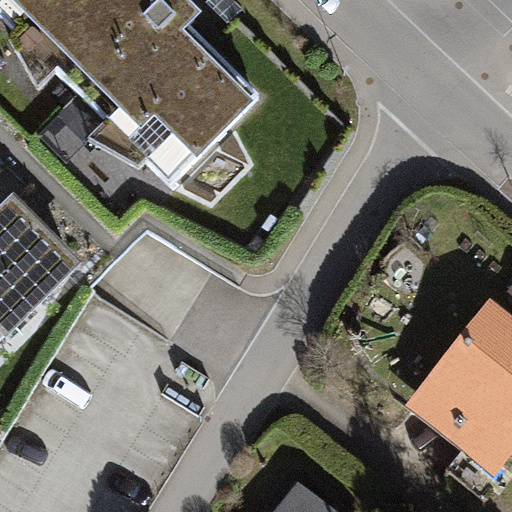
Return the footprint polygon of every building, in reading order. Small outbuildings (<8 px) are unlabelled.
[(7,0),(148,138),(161,125),(204,167),(261,109),(189,39),(208,19),(188,0),(7,0)] [(233,0),(213,0),(209,4),(231,25),(245,11),(233,0)] [(0,331),(14,345),(87,269),(17,202),(0,219),(0,331)] [(511,486),(511,332),(499,323),(420,428),(507,493),(511,486)] [(314,511),(297,498),(286,511),(314,511)]
